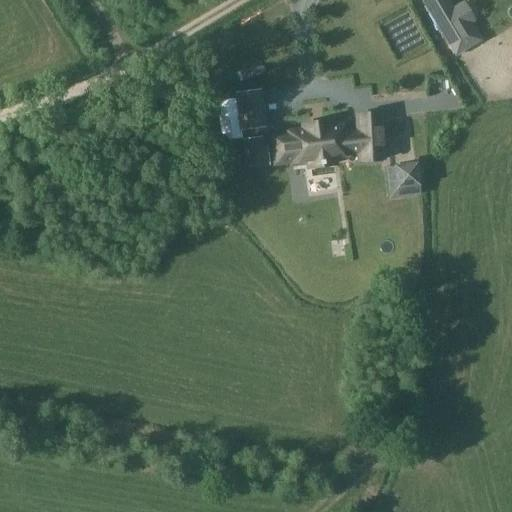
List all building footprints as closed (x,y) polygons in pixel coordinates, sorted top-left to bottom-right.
[(438,42),(416,0),(352,0),(387,68),(438,42)] [(469,23),(460,8),(451,12),(443,0),(422,0),(455,54),(478,41),(467,24),(469,23)] [(508,0),(488,0),(471,8),(478,23),(511,7),(508,0)] [(261,128),(259,116),(240,119),(241,131),(261,128)] [(288,133),(288,135),(270,138),(274,165),(292,163),(292,165),(308,163),(309,169),(335,165),(334,160),(350,157),(349,155),(358,154),(359,162),(382,161),(380,116),(356,117),(357,132),(346,134),(345,125),(329,128),(329,123),(320,124),(320,128),(313,129),(312,126),(303,127),(304,131),(288,133)] [(393,166),(396,190),(420,187),(417,163),(393,166)]
